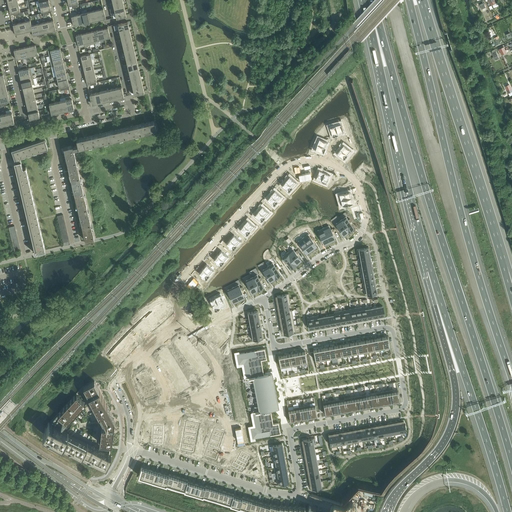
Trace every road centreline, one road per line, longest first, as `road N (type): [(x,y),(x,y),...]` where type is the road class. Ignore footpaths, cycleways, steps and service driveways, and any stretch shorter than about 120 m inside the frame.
road 1 (motorway): [(372,0),(511,461)]
road 2 (residential): [(264,298),(355,239),(364,221),(353,177),(323,162),(299,164),(277,177),(174,293),(181,323)]
road 3 (residential): [(264,298),(273,348),(392,330),(405,397),(397,411),(289,431),(295,494)]
road 4 (motorway): [(511,381),(408,0)]
road 5 (motorway): [(508,284),(419,0)]
road 6 (motorway): [(371,0),(379,67),(431,271)]
road 7 (motorway): [(431,271),(454,413),(442,444),(387,511)]
road 8 (motorway): [(431,271),(507,511)]
road 9 (residential): [(295,494),(130,450)]
road 10 (residential): [(181,323),(114,382),(130,450)]
